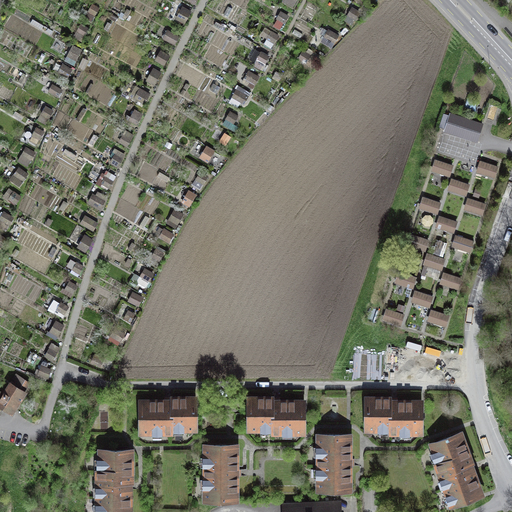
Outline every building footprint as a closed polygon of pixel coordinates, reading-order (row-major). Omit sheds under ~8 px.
[(95,14),(99,8),(92,4),(88,10),(95,14)] [(182,7),(176,18),(184,23),(190,12),(182,7)] [(354,20),(359,12),(352,8),(347,16),(354,20)] [(284,23),(288,15),(280,11),(276,19),(284,23)] [(88,28),(81,23),(76,32),(83,36),(88,28)] [(274,42),(278,34),(265,27),(260,35),(274,42)] [(331,46),(338,35),(327,29),(321,41),(331,46)] [(179,36),(167,30),(163,38),(174,44),(179,36)] [(81,49),(72,45),(65,60),(74,64),(81,49)] [(161,49),(155,59),(164,64),(169,54),(161,49)] [(305,64),(312,54),(304,49),(298,59),(305,64)] [(269,56),(261,51),(254,65),(262,69),(269,56)] [(72,69),(62,64),(57,72),(67,78),(72,69)] [(153,68),(147,80),(154,84),(161,72),(153,68)] [(258,76),(248,71),(242,82),(252,88),(258,76)] [(61,89),(52,84),(49,91),(58,96),(61,89)] [(140,88),(134,98),(144,103),(149,94),(140,88)] [(248,96),(236,89),(232,96),(244,103),(248,96)] [(54,111),(45,106),(38,119),(47,124),(54,111)] [(135,109),(128,120),(136,125),(142,114),(135,109)] [(238,115),(230,111),(226,118),(233,123),(238,115)] [(444,128),(443,131),(476,142),(483,123),(449,112),(448,115),(444,113),(439,127),(444,128)] [(37,144),(44,131),(36,127),(29,140),(37,144)] [(230,137),(224,133),(219,140),(225,144),(230,137)] [(127,146),(131,139),(123,134),(119,141),(127,146)] [(214,151),(207,146),(200,157),(207,161),(214,151)] [(34,152),(25,147),(18,160),(27,165),(34,152)] [(110,161),(118,166),(122,158),(114,154),(110,161)] [(453,165),(435,159),(431,171),(449,177),(453,165)] [(498,166),(479,160),(475,172),(494,178),(498,166)] [(27,174),(18,167),(9,179),(18,186),(27,174)] [(96,183),(107,190),(116,176),(106,170),(104,174),(102,173),(96,183)] [(200,172),(192,184),(200,189),(207,177),(200,172)] [(470,184),(451,178),(447,190),(466,196),(470,184)] [(189,205),(196,194),(189,190),(182,201),(189,205)] [(15,203),(20,196),(13,191),(8,198),(15,203)] [(100,208),(104,201),(92,194),(88,202),(100,208)] [(441,203),(422,196),(418,208),(437,214),(441,203)] [(486,204),(467,198),(463,209),(482,216),(486,204)] [(176,227),(183,214),(175,209),(167,222),(176,227)] [(12,217),(3,212),(0,217),(0,227),(4,230),(12,217)] [(98,223),(85,215),(80,223),(93,231),(98,223)] [(457,222),(439,215),(435,227),(453,233),(457,222)] [(169,242),(173,234),(164,228),(159,236),(169,242)] [(425,251),(429,240),(409,233),(405,245),(425,251)] [(93,239),(84,235),(77,247),(86,252),(93,239)] [(474,241),(455,235),(451,246),(470,253),(474,241)] [(433,253),(444,255),(447,242),(436,240),(433,253)] [(159,261),(163,253),(155,248),(151,256),(159,261)] [(445,259),(426,252),(422,264),(441,271),(445,259)] [(76,262),(70,259),(67,265),(73,269),(71,272),(78,276),(84,266),(76,261),(76,262)] [(148,281),(153,273),(145,268),(140,276),(148,281)] [(417,277),(398,271),(394,283),(413,289),(417,277)] [(462,278),(443,272),(439,284),(458,290),(462,278)] [(63,288),(61,291),(70,297),(77,285),(69,281),(64,289),(63,288)] [(433,296),(414,290),(410,301),(429,308),(433,296)] [(138,304),(142,296),(132,292),(128,300),(138,304)] [(68,307),(60,302),(56,310),(64,315),(68,307)] [(404,315),(385,308),(382,319),(401,325),(404,315)] [(130,321),(134,313),(128,310),(124,318),(130,321)] [(449,316),(431,310),(427,321),(445,327),(449,316)] [(56,321),(50,331),(57,335),(63,325),(56,321)] [(110,336),(120,341),(126,332),(116,326),(110,336)] [(57,352),(49,348),(44,356),(52,361),(57,352)] [(104,358),(95,354),(91,362),(100,367),(104,358)] [(47,378),(51,369),(41,365),(37,374),(47,378)] [(0,397),(0,405),(12,414),(26,392),(24,391),(30,383),(16,374),(10,382),(0,397)] [(173,432),(173,428),(185,428),(185,429),(196,429),(196,398),(171,398),(171,402),(165,402),(165,401),(141,401),(140,432),(151,432),(151,431),(164,431),(164,432),(173,432)] [(294,432),(304,432),(304,401),(279,401),(279,402),(273,402),(273,398),(249,398),(249,429),(259,429),(259,428),(272,428),(272,432),(281,432),(281,431),(294,431),(294,432)] [(411,432),(421,432),(421,402),(397,402),(391,402),(391,398),(366,398),(366,429),(377,429),(377,428),(389,428),(389,432),(398,432),(398,431),(411,431),(411,432)] [(432,443),(439,462),(437,463),(442,479),(443,478),(446,487),(445,487),(448,495),(449,494),(453,505),(481,495),(472,470),(470,471),(468,465),(471,464),(460,433),(432,443)] [(319,490),(350,490),(350,465),(349,465),(349,459),(350,459),(350,435),(319,435),(319,445),(320,445),(320,458),(319,458),(319,466),(320,467),(320,479),(319,479),(319,490)] [(205,500),(236,500),(236,476),(236,470),(236,445),(205,445),(205,455),(207,455),(207,468),(205,468),(205,477),(207,477),(207,490),(205,490),(205,500)] [(99,511),(129,511),(129,489),(127,489),(127,483),(131,483),(131,450),(101,450),(101,470),(98,470),(98,487),(99,487),(99,495),(98,495),(98,504),(99,504),(99,511)]
